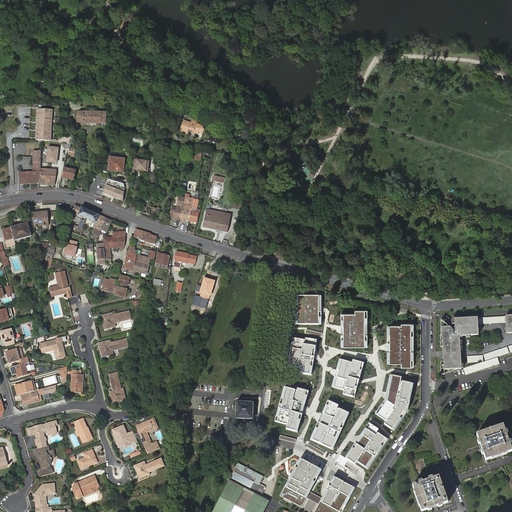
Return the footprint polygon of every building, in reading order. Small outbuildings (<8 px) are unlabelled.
[(51,110),(38,110),(37,141),(50,141),(51,110)] [(77,123),(105,124),(106,124),(106,112),(78,112),(77,123)] [(184,121),(180,130),(187,133),(189,129),(194,131),(194,132),(198,134),(199,132),(202,133),(206,126),(202,124),(202,125),(196,123),(197,121),(193,119),(191,123),(184,121)] [(72,139),(59,136),(59,143),(70,145),(71,145),(72,139)] [(57,162),(58,148),(48,147),(47,162),(57,162)] [(79,150),(70,149),(68,156),(69,156),(78,158),(79,150)] [(201,161),(203,151),(193,150),(192,159),(201,161)] [(39,183),(41,169),(42,154),(42,151),(34,151),(33,163),(34,163),(34,172),(19,173),(20,185),(39,183)] [(124,159),(110,157),(108,170),(123,171),(124,159)] [(143,161),(143,160),(134,159),(133,166),(135,166),(134,170),(148,172),(149,162),(143,161)] [(63,177),(75,180),(77,172),(65,168),(63,177)] [(56,184),(57,170),(41,169),(39,183),(56,184)] [(103,193),(123,202),(124,193),(106,185),(103,193)] [(183,207),(185,198),(179,197),(176,210),(172,209),(170,218),(173,219),(174,218),(180,219),(183,207)] [(193,199),(185,197),(185,198),(183,207),(180,219),(189,221),(191,209),(193,199)] [(197,223),(199,214),(199,213),(196,213),(199,201),(194,199),(193,199),(191,209),(189,221),(197,223)] [(98,215),(75,205),(72,214),(94,223),(92,228),(95,230),(92,235),(94,237),(95,238),(98,235),(101,230),(106,233),(112,221),(98,215)] [(148,213),(155,215),(156,208),(150,207),(148,213)] [(203,228),(227,233),(231,215),(207,209),(203,228)] [(37,213),(31,214),(35,227),(39,227),(39,226),(49,225),(47,211),(37,213)] [(14,239),(15,242),(32,237),(28,224),(11,228),(11,229),(14,239)] [(15,242),(14,239),(11,229),(10,229),(11,230),(9,231),(8,229),(3,231),(7,247),(16,245),(15,242)] [(138,231),(136,230),(134,238),(141,240),(143,232),(138,231)] [(122,247),(123,248),(125,233),(125,232),(113,233),(113,235),(114,235),(114,238),(105,238),(105,235),(103,235),(104,245),(104,248),(109,248),(119,248),(122,247)] [(150,234),(143,232),(141,240),(155,245),(157,238),(157,237),(150,235),(150,234)] [(50,238),(39,240),(41,247),(49,245),(50,238)] [(77,242),(68,240),(65,254),(74,256),(77,242)] [(105,259),(104,248),(104,245),(96,245),(98,265),(105,264),(105,259)] [(130,247),(124,269),(130,270),(133,261),(148,265),(150,259),(154,260),(154,259),(155,252),(149,251),(148,259),(133,254),(135,249),(130,247)] [(178,262),(187,264),(189,255),(178,253),(178,256),(175,256),(173,266),(177,267),(178,262)] [(159,254),(156,264),(168,267),(170,257),(159,254)] [(133,261),(130,270),(129,274),(132,275),(132,273),(134,274),(134,272),(146,275),(149,265),(148,265),(133,261)] [(67,298),(72,297),(69,288),(68,288),(64,272),(55,274),(58,285),(49,287),(51,295),(62,292),(63,295),(66,294),(67,298)] [(102,290),(104,290),(105,291),(106,292),(107,291),(112,292),(112,291),(116,292),(115,295),(124,297),(126,290),(122,288),(123,285),(128,286),(130,278),(120,275),(117,287),(116,285),(115,286),(114,286),(115,280),(110,279),(110,281),(105,280),(104,285),(102,290)] [(204,279),(200,294),(202,295),(201,298),(208,300),(210,291),(211,291),(214,283),(204,279)] [(321,296),(298,295),(298,325),(321,326),(321,296)] [(31,298),(30,299),(29,299),(31,307),(38,305),(36,301),(32,301),(31,298)] [(0,311),(0,322),(13,319),(10,309),(0,311)] [(355,314),(341,314),(341,347),(368,347),(368,310),(355,310),(355,314)] [(109,316),(109,313),(100,316),(101,320),(102,320),(104,329),(115,326),(114,323),(130,319),(128,311),(112,315),(109,316)] [(505,317),(476,319),(477,325),(505,323),(505,322),(505,317)] [(442,346),(442,352),(449,352),(449,350),(451,350),(451,352),(459,351),(459,348),(459,346),(459,342),(458,339),(460,337),(461,338),(462,337),(465,337),(469,336),(477,336),(477,330),(477,325),(476,319),(471,319),(459,320),(453,320),(453,325),(453,328),(440,329),(441,336),(441,340),(441,342),(441,346),(442,346)] [(402,325),(389,325),(388,363),(403,363),(403,367),(415,367),(415,323),(402,323),(402,325)] [(0,331),(0,333),(2,342),(13,339),(10,329),(0,331)] [(60,345),(62,345),(62,342),(66,341),(65,336),(55,338),(56,340),(40,343),(41,352),(54,349),(56,359),(63,357),(60,345)] [(317,340),(294,337),(289,371),(312,374),(317,340)] [(107,343),(107,341),(98,343),(99,347),(100,347),(102,356),(113,354),(112,350),(128,346),(126,339),(110,343),(107,343)] [(8,362),(19,360),(19,358),(23,357),(21,348),(17,349),(6,352),(8,362)] [(506,348),(483,355),(484,361),(508,354),(506,348)] [(442,359),(443,366),(443,369),(443,370),(460,369),(460,368),(460,365),(460,358),(452,358),(452,360),(450,360),(450,359),(442,359)] [(353,363),(340,360),(332,387),(346,391),(345,395),(356,398),(365,363),(354,360),(353,363)] [(21,365),(15,366),(18,377),(27,374),(25,364),(21,365)] [(80,382),(82,382),(83,374),(80,374),(80,370),(71,370),(71,392),(80,392),(80,382)] [(121,391),(121,389),(117,373),(116,372),(109,374),(113,390),(110,391),(112,401),(121,399),(122,400),(125,399),(123,391),(121,391)] [(402,378),(391,376),(386,400),(376,415),(387,422),(385,424),(395,432),(410,411),(415,385),(402,382),(402,378)] [(15,386),(18,396),(21,395),(33,391),(31,381),(15,386)] [(36,390),(39,401),(41,400),(40,394),(43,393),(43,394),(54,391),(52,386),(36,390)] [(297,392),(285,388),(275,421),(288,425),(287,429),(297,432),(309,391),(298,388),(297,392)] [(33,391),(21,395),(22,398),(23,405),(24,405),(39,401),(36,390),(35,391),(33,391)] [(340,406),(328,401),(310,440),(334,451),(351,414),(339,409),(340,406)] [(237,402),(236,419),(253,420),(254,403),(237,402)] [(153,445),(150,439),(147,432),(157,427),(153,418),(137,426),(140,433),(136,434),(137,437),(140,437),(141,437),(150,454),(160,449),(158,443),(153,445)] [(79,430),(78,431),(79,436),(80,435),(83,443),(92,439),(90,430),(87,429),(87,428),(88,428),(85,419),(77,421),(78,426),(79,430)] [(73,421),(67,423),(70,429),(75,427),(73,421)] [(35,441),(37,450),(47,447),(48,447),(47,442),(48,441),(47,439),(46,438),(45,434),(48,433),(47,431),(50,431),(51,431),(52,436),(60,434),(58,426),(56,426),(55,422),(45,424),(46,425),(42,426),(42,425),(33,427),(34,429),(27,430),(29,438),(37,436),(38,439),(36,439),(37,440),(35,441)] [(380,431),(370,424),(346,458),(340,454),(333,464),(347,473),(349,471),(359,478),(366,468),(370,470),(390,441),(378,433),(380,431)] [(478,434),(486,459),(511,450),(511,449),(503,425),(478,434)] [(122,427),(112,431),(114,434),(113,435),(118,447),(122,446),(121,444),(126,442),(127,444),(131,442),(128,434),(126,435),(125,433),(124,433),(122,427)] [(435,445),(428,445),(430,457),(437,457),(435,445)] [(37,450),(33,450),(35,456),(37,455),(38,459),(40,460),(41,467),(40,468),(40,470),(39,472),(40,477),(53,474),(52,469),(48,466),(51,459),(55,458),(54,451),(49,452),(47,447),(37,450)] [(84,459),(77,462),(81,470),(96,463),(91,451),(82,455),(84,459)] [(146,472),(149,471),(164,464),(161,458),(146,464),(145,461),(135,466),(139,475),(138,475),(140,478),(147,475),(146,472)] [(412,461),(418,477),(429,473),(423,458),(412,461)] [(323,471),(300,459),(280,495),(303,508),(323,471)] [(234,471),(212,511),(263,511),(271,497),(262,492),(265,486),(259,484),(264,475),(238,462),(233,471),(234,471)] [(413,485),(422,511),(448,502),(439,476),(413,485)] [(73,486),(78,499),(83,497),(82,495),(83,494),(90,491),(99,488),(94,477),(73,486)] [(343,511),(356,489),(335,477),(315,511),(343,511)] [(36,509),(46,508),(46,505),(43,506),(43,501),(45,500),(45,498),(48,494),(56,493),(55,484),(44,485),(35,495),(37,496),(37,499),(35,500),(36,509)]
